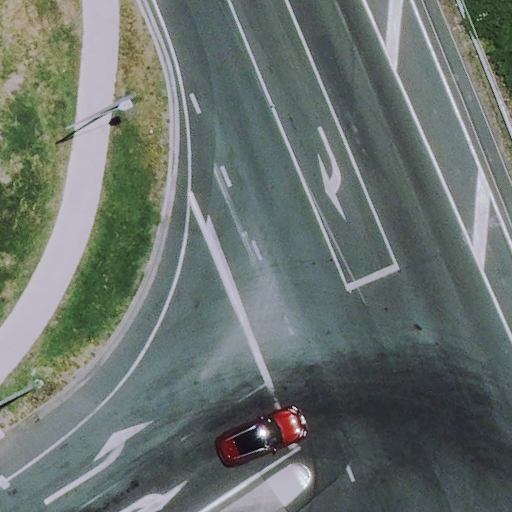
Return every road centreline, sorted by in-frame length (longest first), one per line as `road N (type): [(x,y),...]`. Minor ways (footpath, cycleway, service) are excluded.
road 1 (unclassified): [(363,326),(227,0)]
road 2 (tertiary): [(78,511),(363,326)]
road 3 (tertiary): [(437,511),(363,326)]
